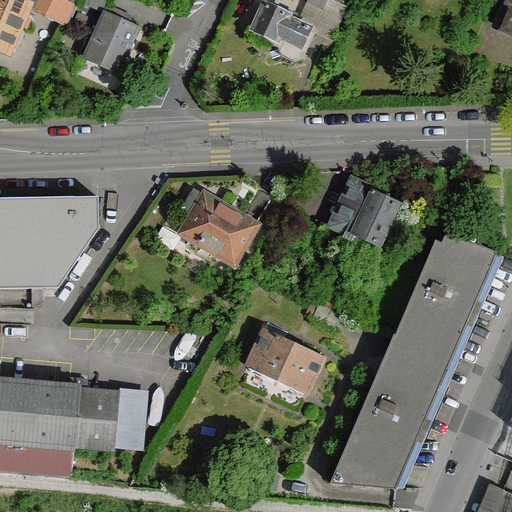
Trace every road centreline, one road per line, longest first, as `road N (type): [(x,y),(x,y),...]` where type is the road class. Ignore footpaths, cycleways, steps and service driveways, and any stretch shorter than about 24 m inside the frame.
road 1 (tertiary): [(141,148),(511,137)]
road 2 (tertiary): [(511,358),(445,511)]
road 3 (residential): [(210,0),(141,148)]
road 4 (tertiary): [(0,152),(141,148)]
